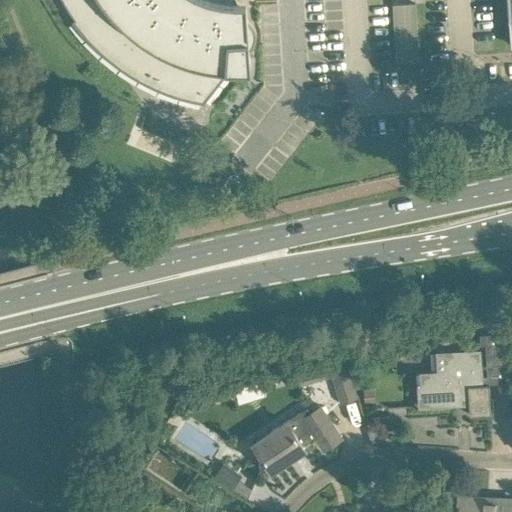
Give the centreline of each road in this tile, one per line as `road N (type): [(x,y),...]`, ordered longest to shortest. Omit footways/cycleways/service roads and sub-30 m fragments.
road 1 (secondary): [(511,186),(340,224),(218,266)]
road 2 (secondary): [(218,266),(366,258),(511,232)]
road 3 (residential): [(511,459),(329,462),(272,511)]
road 4 (secondary): [(0,317),(218,266)]
